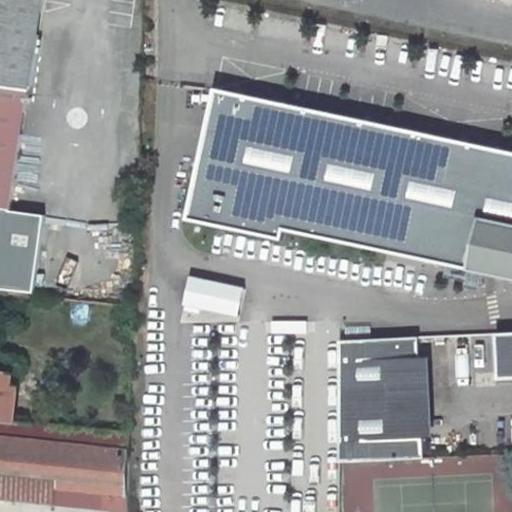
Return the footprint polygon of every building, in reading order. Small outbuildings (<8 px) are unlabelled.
[(0,0),(0,208),(12,211),(44,0),(0,0)] [(511,151),(219,90),(190,222),(287,242),(288,232),(511,279),(511,151)] [(0,288),(35,292),(47,216),(12,211),(0,208),(0,288)] [(240,319),(246,287),(191,276),(188,290),(181,322),(240,319)] [(511,378),(511,332),(497,333),(499,379),(511,378)] [(342,340),(347,462),(425,458),(425,439),(435,439),(433,358),(418,359),(419,338),(342,340)] [(14,374),(0,372),(0,420),(9,422),(14,374)] [(0,420),(0,499),(104,511),(130,511),(133,434),(9,422),(0,420)]
